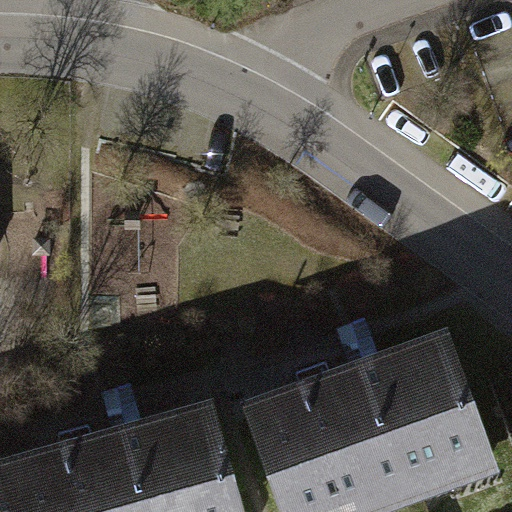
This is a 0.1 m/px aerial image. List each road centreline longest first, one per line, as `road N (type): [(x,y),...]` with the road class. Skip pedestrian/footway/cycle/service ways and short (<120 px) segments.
road 1 (residential): [(237,104),(511,289)]
road 2 (residential): [(237,104),(297,46),(427,0)]
road 3 (residential): [(84,53),(237,104)]
